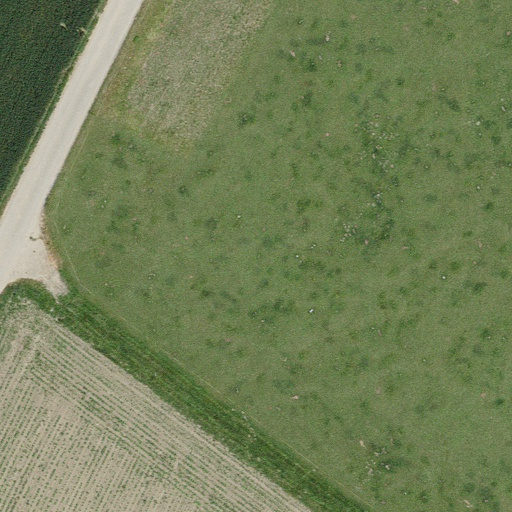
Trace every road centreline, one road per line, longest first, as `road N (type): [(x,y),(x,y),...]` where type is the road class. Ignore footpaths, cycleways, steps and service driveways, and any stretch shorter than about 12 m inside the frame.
road 1 (track): [(10,255),(61,282),(364,511)]
road 2 (track): [(136,0),(0,276)]
